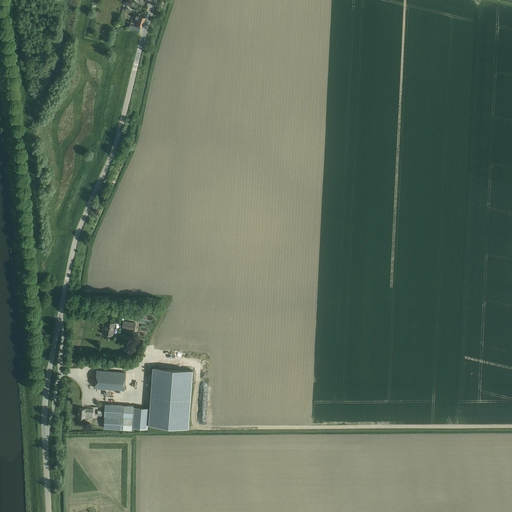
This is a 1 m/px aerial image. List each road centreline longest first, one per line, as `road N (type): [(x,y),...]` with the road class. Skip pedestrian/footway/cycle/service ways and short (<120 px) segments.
road 1 (track): [(0,53),(32,391),(44,413)]
road 2 (unclassified): [(59,324),(77,234),(117,139),(155,0)]
